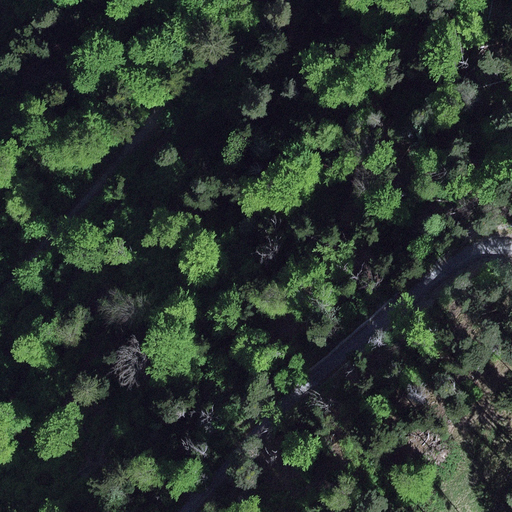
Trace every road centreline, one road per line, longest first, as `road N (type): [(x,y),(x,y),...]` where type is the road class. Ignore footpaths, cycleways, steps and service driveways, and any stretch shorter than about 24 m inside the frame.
road 1 (track): [(511,247),(471,253),(391,310),(268,421),(183,511)]
road 2 (track): [(0,295),(129,149),(284,0)]
